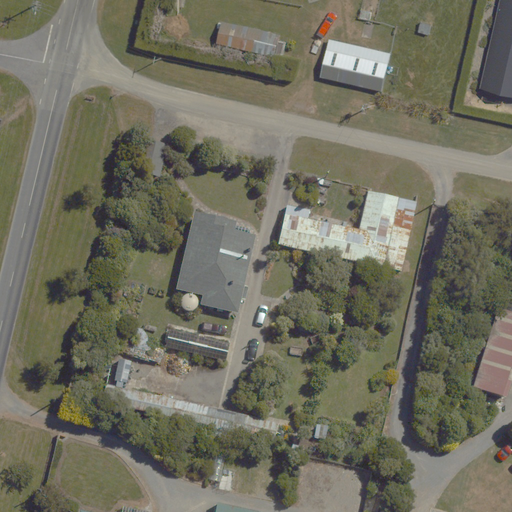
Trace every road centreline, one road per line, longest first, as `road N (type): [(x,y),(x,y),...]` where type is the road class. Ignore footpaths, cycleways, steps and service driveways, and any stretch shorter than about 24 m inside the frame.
road 1 (residential): [(62,65),(511,170)]
road 2 (residential): [(0,332),(62,65)]
